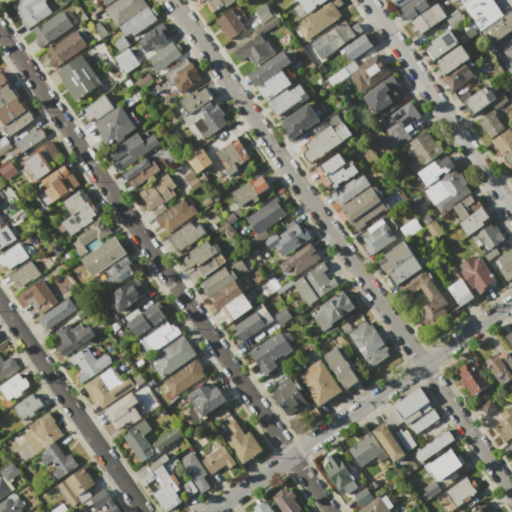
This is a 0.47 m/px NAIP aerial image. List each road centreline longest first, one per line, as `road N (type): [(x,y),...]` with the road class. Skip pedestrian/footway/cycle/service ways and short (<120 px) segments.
road 1 (residential): [(511,496),(171,0)]
road 2 (residential): [(331,511),(0,30)]
road 3 (residential): [(209,511),(511,301)]
road 4 (residential): [(511,215),(364,0)]
road 5 (residential): [(143,511),(0,304)]
